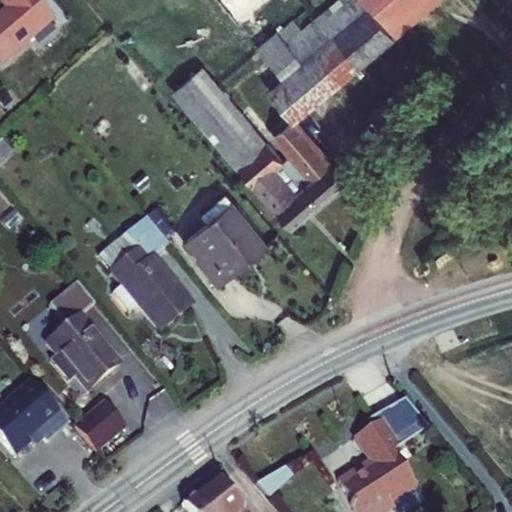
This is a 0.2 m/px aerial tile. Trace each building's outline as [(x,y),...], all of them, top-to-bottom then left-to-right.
[(55,19),(39,0),(0,0),(8,9),(0,15),(0,64),(0,65),(55,19)] [(436,0),(338,0),(314,21),(355,69),(436,0)] [(306,110),(355,69),(314,21),(287,44),(277,32),(261,45),(255,49),(306,110)] [(280,164),(215,84),(202,67),(174,91),(291,228),(345,182),(309,140),(322,129),(306,110),(274,138),(290,156),(280,164)] [(5,93),(0,97),(0,106),(6,114),(11,111),(8,107),(13,104),(5,93)] [(0,164),(11,155),(2,144),(0,145),(0,164)] [(199,214),(206,221),(231,201),(225,193),(199,214)] [(266,245),(231,201),(206,221),(182,240),(218,284),(266,245)] [(163,237),(173,230),(156,209),(147,217),(163,237)] [(152,259),(167,246),(145,219),(98,256),(111,272),(109,274),(120,287),(111,294),(128,314),(138,306),(159,332),(190,306),(152,259)] [(66,326),(79,316),(94,304),(77,283),(49,305),(66,326)] [(118,365),(79,316),(66,326),(46,342),(56,355),(60,352),(76,372),(73,374),(87,391),(118,365)] [(0,440),(14,457),(38,435),(46,444),(68,425),(31,382),(0,409),(0,440)] [(102,403),(72,429),(93,453),(123,426),(102,403)] [(399,449),(382,422),(351,441),(367,467),(351,477),(350,475),(336,484),(349,506),(347,508),(350,511),(391,511),(392,511),(391,511),(413,511),(424,505),(393,453),(399,449)] [(244,511),(219,479),(202,493),(216,511),(244,511)] [(216,511),(202,493),(183,507),(187,511),(216,511)]
